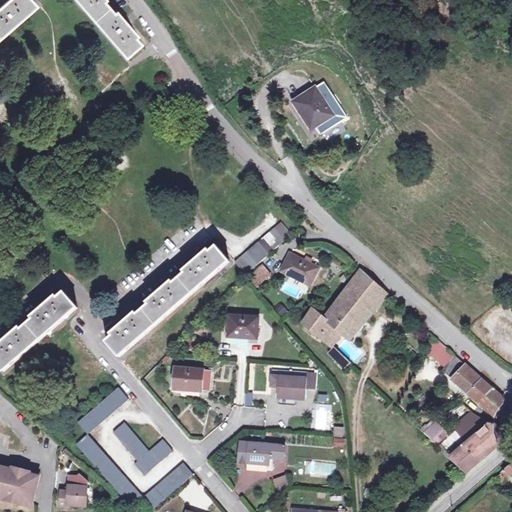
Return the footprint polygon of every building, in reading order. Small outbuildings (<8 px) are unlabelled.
[(0,36),(36,5),(31,0),(11,0),(7,4),(4,1),(0,4),(0,6),(1,9),(0,10),(0,36)] [(76,0),(125,57),(141,43),(128,27),(130,25),(126,19),(122,22),(103,0),(76,0)] [(44,81),(38,87),(48,98),(54,93),(44,81)] [(346,117),(323,83),(293,103),(302,115),(305,113),(315,127),(320,135),(346,117)] [(305,113),(302,115),(311,130),(315,127),(305,113)] [(280,223),(234,263),(246,275),(260,262),(291,235),(280,223)] [(122,329),(107,342),(119,357),(229,262),(216,248),(201,261),(197,257),(192,262),(195,266),(164,293),(161,289),(156,294),(159,297),(128,324),(124,321),(119,325),(122,329)] [(304,261),(290,254),(281,271),(310,285),(319,269),(310,264),(304,261)] [(260,262),(246,275),(249,279),(263,267),(260,262)] [(263,267),(249,279),(256,288),(270,275),(263,267)] [(388,295),(361,270),(323,318),(313,310),(302,324),(331,348),(339,337),(332,331),(334,328),(349,341),(388,295)] [(6,342),(0,347),(0,367),(4,372),(78,309),(64,293),(48,306),(45,303),(39,308),(42,311),(12,338),(9,335),(4,339),(6,342)] [(259,317),(229,315),(229,337),(249,339),(258,339),(259,317)] [(438,339),(426,350),(441,368),(454,358),(438,339)] [(351,363),(333,348),(328,355),(345,369),(351,363)] [(466,365),(459,360),(450,369),(456,375),(466,365)] [(456,375),(452,380),(484,408),(489,412),(495,415),(496,411),(500,408),(502,404),(502,400),(500,396),(466,365),(456,375)] [(211,371),(174,369),(173,389),(202,392),(202,391),(210,391),(211,371)] [(317,373),(273,369),(271,386),(279,387),(278,397),(305,400),(306,389),(316,390),(317,373)] [(118,388),(78,423),(87,434),(128,399),(118,388)] [(317,403),(328,403),(328,394),(317,394),(317,403)] [(435,422),(424,432),(467,472),(497,447),(494,437),(498,434),(499,432),(498,430),(496,427),(493,426),(489,426),(488,424),(482,430),(473,421),(461,432),(458,428),(447,439),(441,432),(443,429),(435,422)] [(124,423),(113,433),(138,462),(135,465),(144,475),(172,451),(163,440),(149,451),(124,423)] [(35,426),(28,431),(36,442),(43,436),(37,429),(35,426)] [(343,429),(334,428),(334,436),(342,436),(343,429)] [(143,498),(87,434),(76,444),(131,508),(144,499),(153,509),(193,475),(184,463),(143,498)] [(284,446),(240,442),(238,463),(269,465),(270,458),(284,459),(284,446)] [(0,466),(1,462),(0,462),(0,492),(7,494),(6,499),(16,502),(17,499),(25,501),(25,498),(35,501),(42,472),(11,465),(9,469),(0,466)] [(511,476),(511,462),(502,472),(511,476)] [(273,478),(274,488),(287,485),(286,476),(273,478)] [(87,486),(67,485),(67,491),(60,491),(58,506),(66,507),(67,505),(86,506),(87,486)]
